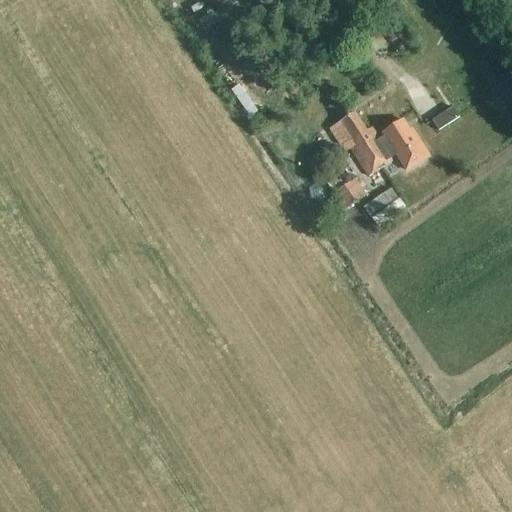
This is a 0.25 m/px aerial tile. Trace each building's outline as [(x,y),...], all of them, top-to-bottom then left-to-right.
[(449,0),(456,10),(472,0),(449,0)] [(429,89),(404,104),(420,130),(431,122),(445,114),(429,89)] [(445,114),(431,122),(438,133),(458,121),(451,110),(445,114)] [(407,172),(428,157),(411,131),(409,132),(401,121),(382,134),(384,138),(379,141),(371,129),(367,132),(355,113),(326,132),(339,150),(341,149),(344,153),(351,149),(369,177),(393,161),(391,159),(396,156),(407,172)] [(334,195),(344,210),(365,195),(355,180),(334,195)]
